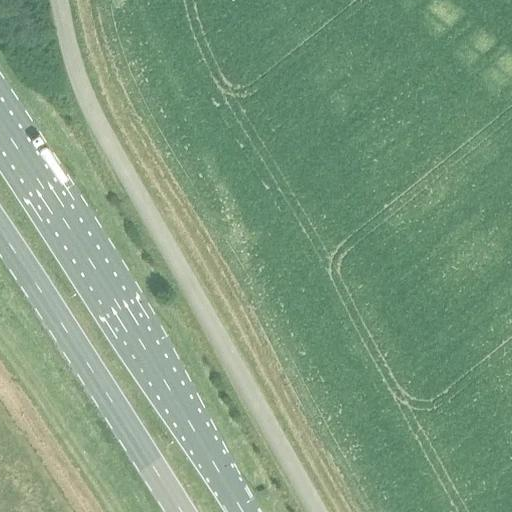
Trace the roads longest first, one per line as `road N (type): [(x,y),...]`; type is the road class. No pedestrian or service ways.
road 1 (unclassified): [(315,511),(101,128),(67,52),(56,0)]
road 2 (primary): [(242,511),(0,115)]
road 3 (primary): [(0,227),(181,511)]
road 4 (track): [(0,331),(124,511)]
